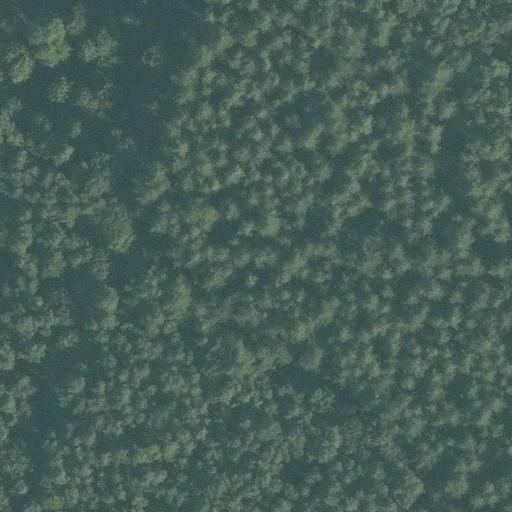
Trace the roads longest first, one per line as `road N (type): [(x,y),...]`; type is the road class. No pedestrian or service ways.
road 1 (track): [(2,511),(189,0)]
road 2 (track): [(467,511),(113,217)]
